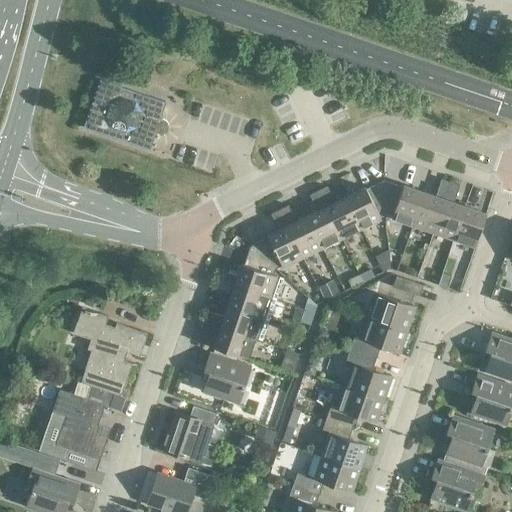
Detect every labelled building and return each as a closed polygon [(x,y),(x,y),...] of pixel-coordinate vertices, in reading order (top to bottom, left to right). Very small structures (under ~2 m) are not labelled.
[(166,102),(100,79),(84,127),(150,149),(155,134),(158,134),(159,135),(161,135),(163,134),(165,133),(166,132),(168,131),(168,130),(168,128),(169,127),(169,126),(169,125),(168,123),(167,122),(166,120),(164,119),(161,118),(166,102)] [(437,190),(447,193),(451,182),(441,179),(437,190)] [(386,215),(384,180),(366,189),(366,187),(345,197),(361,229),(365,236),(385,226),(380,217),(386,215)] [(402,187),(384,180),(386,215),(392,216),(392,219),(413,226),(424,192),(403,185),(402,187)] [(460,185),(451,182),(447,193),(456,196),(460,185)] [(327,186),(318,190),(323,201),(332,197),(327,186)] [(326,206),(323,201),(318,190),(310,194),(318,210),(307,216),(322,248),(342,238),(326,206)] [(445,199),(424,192),(413,226),(433,233),(445,199)] [(361,229),(345,197),(326,206),(342,238),(361,229)] [(465,206),(445,199),(433,233),(453,240),(465,206)] [(288,205),(279,209),(285,220),(294,216),(288,205)] [(486,213),(465,206),(453,240),(475,247),(486,213)] [(303,257),(285,220),(279,209),(271,213),(279,230),(268,235),(269,237),(251,246),(276,268),(282,265),(283,267),(303,257)] [(322,248),(307,216),(287,225),(303,257),(322,248)] [(276,268),(251,246),(244,264),(242,264),(238,275),(221,270),(218,279),(230,283),(235,285),(276,299),(283,278),(274,274),(276,268)] [(388,248),(374,255),(382,272),(389,269),(388,248)] [(370,268),(359,274),(363,282),(374,276),(370,268)] [(442,273),(438,284),(447,288),(452,276),(442,273)] [(347,279),(351,287),(363,282),(359,274),(347,279)] [(423,284),(396,275),(393,286),(419,295),(423,284)] [(230,283),(218,279),(215,288),(227,292),(230,283)] [(325,299),(340,291),(333,279),(318,286),(325,299)] [(276,299),(235,285),(228,305),(269,319),(276,299)] [(416,306),(377,293),(369,316),(408,329),(416,306)] [(307,296),(303,308),(314,312),(316,305),(307,296)] [(269,319),(228,305),(221,326),(255,337),(262,340),(269,319)] [(87,349),(92,350),(81,381),(91,385),(121,395),(132,363),(120,358),(123,350),(140,356),(147,333),(116,322),(115,327),(105,324),(108,316),(82,307),(73,333),(90,339),(87,349)] [(303,308),(299,320),(310,324),(314,312),(303,308)] [(207,310),(204,320),(215,324),(219,314),(207,310)] [(408,329),(369,316),(361,339),(354,337),(350,349),(376,358),(380,346),(400,353),(408,329)] [(215,324),(204,320),(201,329),(212,333),(215,324)] [(255,337),(221,326),(214,347),(247,358),(255,337)] [(511,338),(491,332),(485,350),(490,352),(484,370),(511,379),(511,338)] [(299,353),(286,348),(283,358),(296,362),(299,353)] [(376,358),(350,349),(346,360),(353,363),(345,386),(384,399),(392,375),(373,369),(376,358)] [(251,366),(210,352),(203,370),(209,372),(203,390),(239,402),(251,366)] [(305,371),(314,374),(316,369),(313,364),(308,362),(305,371)] [(511,406),(511,385),(477,373),(471,392),(476,394),(470,412),(506,424),(511,406)] [(125,397),(121,395),(91,385),(86,398),(61,389),(53,411),(67,415),(57,443),(99,458),(110,428),(98,424),(104,405),(121,411),(125,397)] [(384,399),(345,386),(337,409),(330,406),(326,418),(353,427),(357,416),(376,422),(384,399)] [(190,416),(178,412),(166,450),(189,458),(201,421),(213,425),(216,413),(193,406),(190,416)] [(292,407),(281,441),(289,443),(300,410),(292,407)] [(494,429),(452,414),(446,433),(451,435),(445,453),(482,465),(494,429)] [(353,427),(326,418),(322,430),(329,432),(322,455),(360,468),(368,445),(349,438),(353,427)] [(275,433),(262,428),(257,442),(271,446),(275,433)] [(55,474),(60,460),(28,449),(23,463),(55,474)] [(443,460),(485,475),(488,467),(482,465),(445,453),(443,460)] [(360,468),(322,455),(314,478),(297,472),(293,484),(320,493),(324,482),(352,492),(360,468)] [(485,475),(437,459),(431,477),(436,479),(430,497),(466,509),(474,487),(480,489),(485,475)] [(80,484),(32,467),(27,481),(33,484),(26,506),(44,511),(64,511),(68,500),(74,502),(80,484)] [(157,474),(148,502),(176,511),(186,511),(193,494),(206,499),(213,476),(188,467),(183,482),(157,474)] [(320,493),(293,484),(289,496),(296,498),(291,511),(334,511),(335,511),(316,505),(320,493)]
